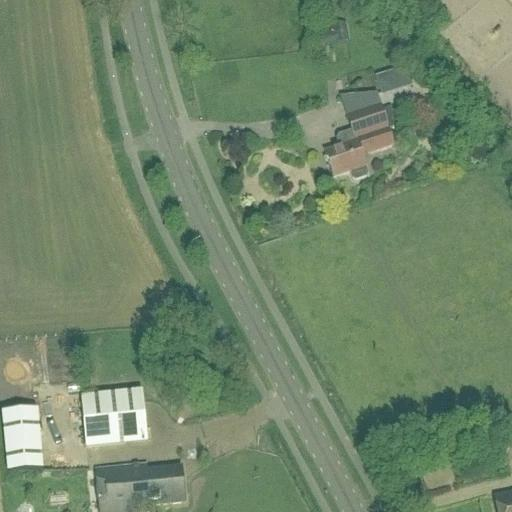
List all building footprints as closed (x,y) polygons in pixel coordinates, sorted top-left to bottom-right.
[(354,109),(380,104),(378,89),(351,94),(354,109)] [(364,171),(365,170),(361,159),(392,148),(379,109),(346,120),(352,136),(338,140),(336,144),(339,152),(324,157),(332,182),(349,176),(351,183),(355,184),(365,181),(366,178),(364,171)] [(81,147),(72,151),(82,176),(91,173),(81,147)] [(147,448),(143,394),(81,399),(85,452),(147,448)] [(7,462),(39,460),(36,403),(4,404),(7,462)] [(150,511),(150,509),(184,506),(181,470),(147,473),(146,468),(94,472),(97,511),(150,511)] [(496,511),(511,511),(511,498),(494,502),(496,511)]
